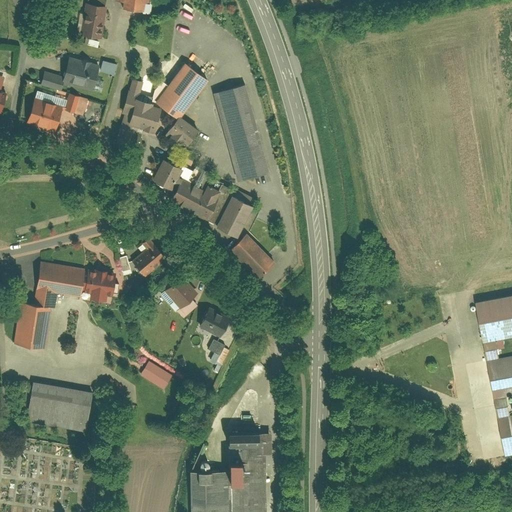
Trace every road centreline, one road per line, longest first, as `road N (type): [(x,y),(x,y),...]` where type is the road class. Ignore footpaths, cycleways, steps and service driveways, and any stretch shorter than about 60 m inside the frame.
road 1 (secondary): [(260,0),(307,147),(326,282),(324,350)]
road 2 (residential): [(324,350),(263,315),(151,204)]
road 3 (residential): [(151,204),(105,163),(72,149),(7,148)]
road 4 (secondary): [(324,350),(321,511)]
road 5 (residential): [(0,252),(91,231),(151,204)]
road 6 (residential): [(16,0),(20,68),(7,148)]
